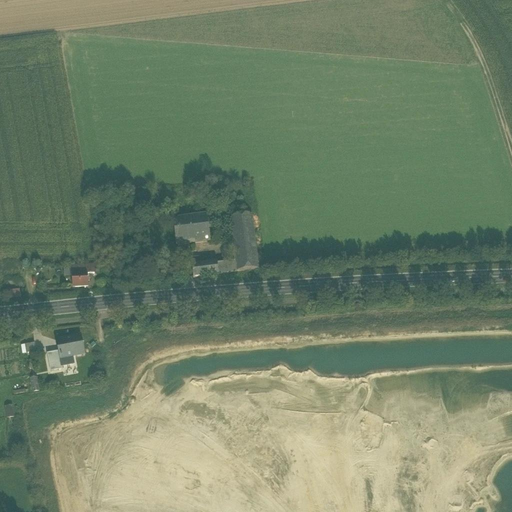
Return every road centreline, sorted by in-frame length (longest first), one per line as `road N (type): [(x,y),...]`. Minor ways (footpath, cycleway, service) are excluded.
road 1 (tertiary): [(511,275),(0,314)]
road 2 (track): [(511,139),(490,70),(445,0)]
